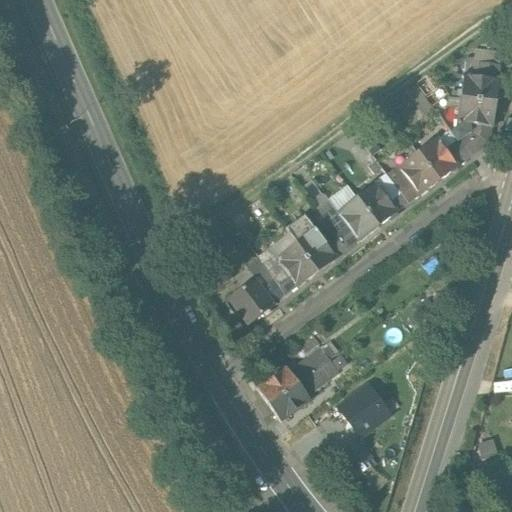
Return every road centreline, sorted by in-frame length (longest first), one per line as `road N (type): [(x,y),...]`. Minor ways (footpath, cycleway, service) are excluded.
road 1 (secondary): [(213,371),(158,272),(36,0)]
road 2 (residential): [(213,371),(397,232),(462,195),(511,199)]
road 3 (tertiary): [(414,511),(511,228)]
road 4 (secondary): [(305,511),(213,371)]
